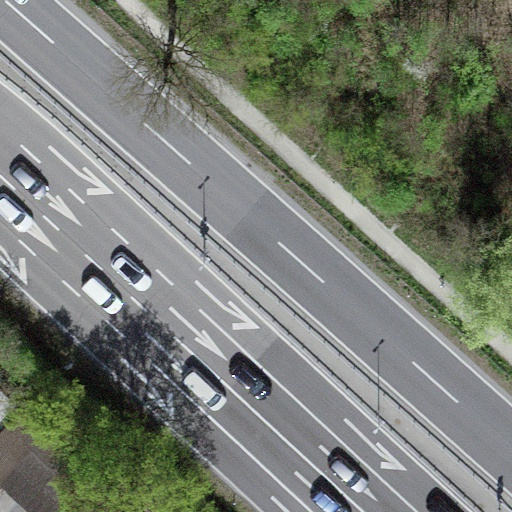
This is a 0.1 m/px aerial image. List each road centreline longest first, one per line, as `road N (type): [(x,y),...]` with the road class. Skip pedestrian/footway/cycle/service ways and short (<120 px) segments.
road 1 (motorway): [(511,453),(0,2)]
road 2 (track): [(129,0),(511,354)]
road 3 (motorway): [(0,173),(305,449)]
